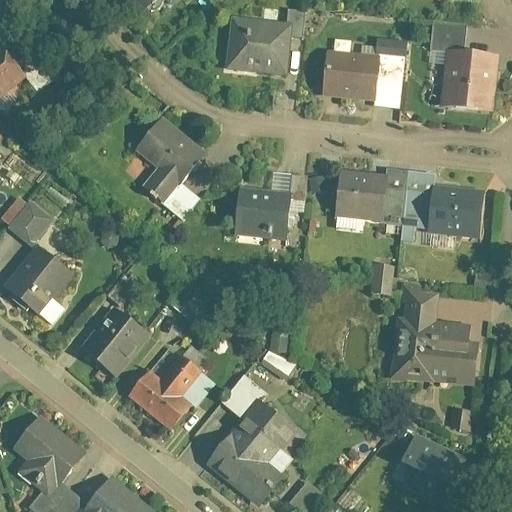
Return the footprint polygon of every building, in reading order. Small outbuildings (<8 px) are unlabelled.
[(165,0),(138,0),(148,13),(165,0)] [(297,24),(237,18),(232,70),(291,76),(297,24)] [(473,28),(439,24),(436,51),(454,53),(470,54),(473,28)] [(383,58),(410,61),(412,46),(385,43),(383,58)] [(7,46),(0,52),(0,103),(32,77),(7,46)] [(383,58),(334,53),(329,96),(378,102),(383,58)] [(470,54),(454,53),(448,109),(495,113),(501,57),(470,54)] [(383,58),(378,102),(405,105),(410,61),(383,58)] [(211,152),(169,117),(141,151),(162,169),(147,188),(167,204),(185,184),(211,152)] [(393,178),(388,222),(409,224),(414,172),(394,170),(393,178)] [(443,175),(414,172),(409,224),(407,238),(420,239),(422,228),(437,230),(441,186),(443,175)] [(393,178),(348,173),(343,217),(388,222),(393,178)] [(296,175),(278,174),(277,191),(295,193),(296,177),(296,175)] [(311,202),(313,178),(296,177),(295,193),(294,200),(311,202)] [(187,221),(205,200),(185,184),(167,204),(187,221)] [(490,192),(441,186),(437,230),(436,234),(460,237),(485,239),(490,192)] [(277,191),(244,188),(240,235),(291,240),(294,200),(295,193),(277,191)] [(33,204),(24,197),(6,220),(15,228),(33,204)] [(58,220),(35,202),(33,204),(15,228),(37,246),(58,220)] [(77,276),(41,247),(9,288),(44,316),(57,300),(77,276)] [(398,267),(379,265),(376,294),(395,296),(398,267)] [(409,285),(400,378),(477,386),(481,351),(474,350),(476,326),(440,322),(444,289),(409,285)] [(210,304),(190,287),(176,304),(197,321),(210,304)] [(55,325),(69,309),(57,300),(44,316),(55,325)] [(154,337),(119,308),(86,349),(121,378),(154,337)] [(287,379),(294,369),(271,352),(263,362),(287,379)] [(208,373),(187,356),(167,380),(188,397),(208,373)] [(167,380),(156,371),(135,398),(177,431),(198,405),(188,397),(167,380)] [(270,392),(250,376),(227,406),(246,422),(263,402),(270,392)] [(302,433),(263,402),(246,422),(211,466),(264,508),(282,486),(268,475),(302,433)] [(477,413),(458,410),(456,429),(475,432),(477,413)] [(86,459),(40,422),(14,455),(28,466),(18,479),(50,504),(86,459)] [(473,461),(423,438),(411,463),(417,465),(407,487),(451,507),(473,461)] [(150,511),(113,482),(89,511),(150,511)] [(319,511),(332,497),(313,482),(295,504),(304,511),(319,511)] [(81,511),(86,507),(64,489),(45,511),(81,511)]
